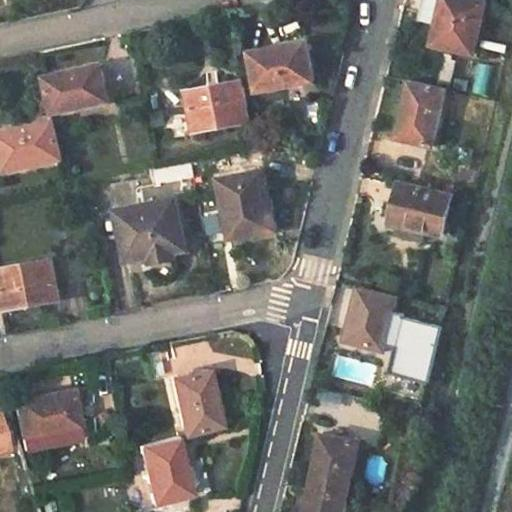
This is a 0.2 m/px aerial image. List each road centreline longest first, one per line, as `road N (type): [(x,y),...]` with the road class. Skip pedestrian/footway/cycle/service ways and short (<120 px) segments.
road 1 (residential): [(311,294),(0,355)]
road 2 (residential): [(383,0),(311,294)]
road 3 (residential): [(259,511),(311,294)]
